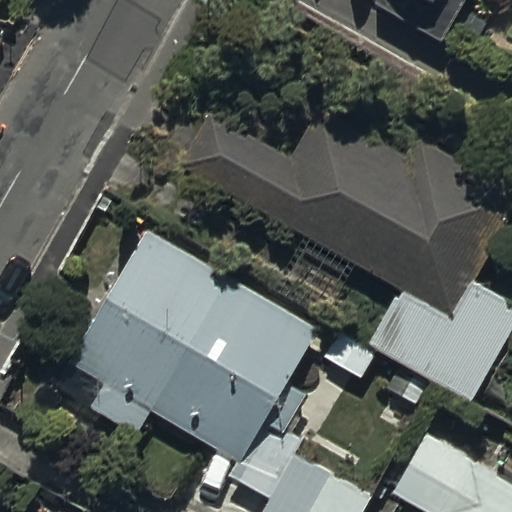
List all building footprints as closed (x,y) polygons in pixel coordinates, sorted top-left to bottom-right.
[(373,0),(370,5),(435,41),(457,0),(373,0)] [(215,116),(183,172),(406,298),(375,352),(401,367),(389,390),(419,407),(430,386),(472,409),(511,337),(511,307),(478,289),(511,229),(511,155),(490,142),(474,170),(422,141),(410,161),(322,111),(294,161),(215,116)] [(322,332),(153,234),(59,395),(139,442),(154,415),(243,466),(322,332)] [(511,511),(511,481),(431,434),(395,494),(425,511),(511,511)] [(296,458),(264,511),(372,511),(377,504),(296,458)]
